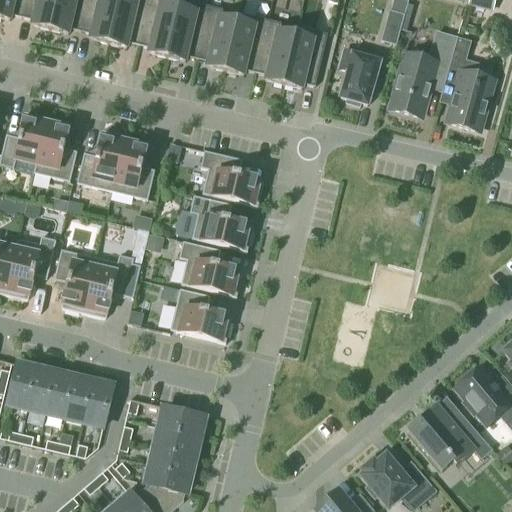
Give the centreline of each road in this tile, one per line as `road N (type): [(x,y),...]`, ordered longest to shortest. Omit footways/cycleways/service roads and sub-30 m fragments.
road 1 (residential): [(511,306),(300,497),(236,482)]
road 2 (residential): [(314,147),(0,69)]
road 3 (residential): [(314,147),(255,398)]
road 4 (residential): [(314,147),(337,139),(511,181)]
road 5 (residential): [(43,511),(108,454),(127,367)]
road 6 (residential): [(127,367),(0,328)]
road 7 (residential): [(255,398),(127,367)]
